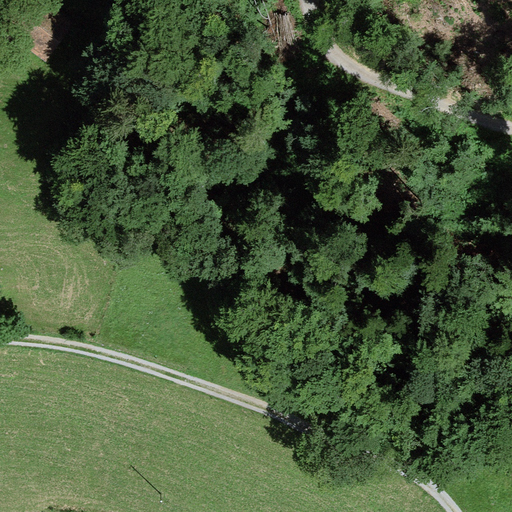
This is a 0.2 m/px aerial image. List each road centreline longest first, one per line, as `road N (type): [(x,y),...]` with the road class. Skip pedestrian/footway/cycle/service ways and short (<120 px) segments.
road 1 (track): [(455,511),(406,467),(235,394),(86,347),(0,336)]
road 2 (track): [(511,127),(351,65),(329,48),(307,0)]
